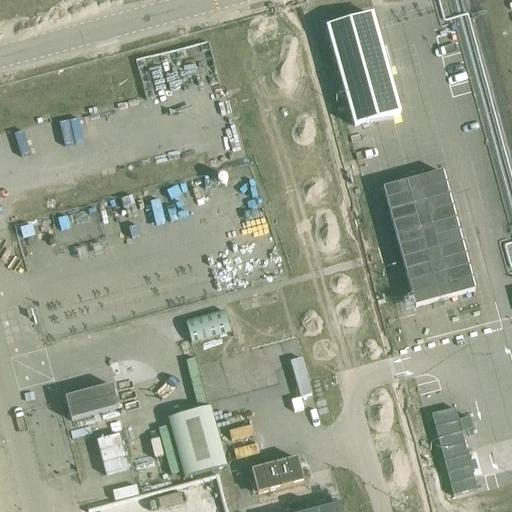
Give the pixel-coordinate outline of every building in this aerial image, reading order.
[(326,29),(354,130),(401,117),(374,16),(326,29)] [(383,190),(415,310),(475,294),(442,174),(383,190)] [(53,290),(55,320),(76,318),(74,288),(53,290)] [(187,322),(222,313),(218,296),(182,305),(187,322)] [(231,399),(278,386),(274,372),(286,368),(279,344),(221,360),(231,399)] [(66,399),(72,421),(118,408),(112,386),(66,399)] [(184,474),(225,464),(209,404),(169,414),(184,474)] [(246,408),(223,413),(228,439),(253,434),(250,421),(249,421),(246,408)] [(431,416),(453,497),(476,490),(461,432),(472,429),(469,418),(458,421),(455,409),(431,416)] [(75,443),(112,433),(108,419),(71,429),(75,443)] [(298,460),(252,471),(258,494),(304,483),(298,460)] [(113,485),(136,479),(133,469),(110,474),(113,485)]
